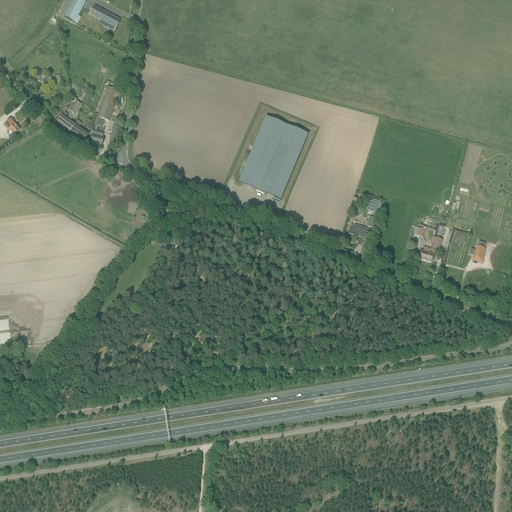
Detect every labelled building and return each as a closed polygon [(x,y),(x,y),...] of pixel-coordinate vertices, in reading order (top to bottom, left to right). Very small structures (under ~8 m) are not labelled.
[(72,0),(63,17),(74,23),(86,2),(82,0),(72,0)] [(94,6),(89,15),(109,26),(107,28),(114,31),(120,20),(94,6)] [(107,87),(97,118),(96,118),(94,125),(102,127),(104,120),(109,121),(118,90),(107,87)] [(84,89),(78,98),(82,101),(89,93),(84,89)] [(69,110),(74,114),(81,105),(76,101),(69,110)] [(59,118),(56,122),(69,132),(75,124),(71,121),(68,118),(66,117),(67,116),(65,112),(62,114),(59,118)] [(266,117),(239,182),(280,200),(307,135),(266,117)] [(10,119),(6,122),(3,124),(9,131),(10,130),(14,135),(20,130),(10,119)] [(113,126),(109,147),(116,148),(120,127),(121,122),(114,121),(113,126)] [(75,124),(69,132),(83,142),(86,138),(89,134),(75,124)] [(91,137),(90,141),(101,145),(102,142),(103,143),(103,142),(102,142),(103,139),(101,138),(91,136),(91,137)] [(373,228),(380,203),(369,200),(366,210),(374,213),(373,218),(370,217),(367,226),(373,228)] [(352,224),(351,228),(349,233),(361,237),(358,245),(361,247),(364,238),(366,233),(368,229),(352,224)] [(169,237),(163,245),(163,244),(160,248),(165,252),(168,248),(169,249),(175,242),(169,237)] [(439,250),(442,240),(432,237),(430,244),(433,244),(432,248),(439,250)] [(420,251),(420,254),(418,259),(431,263),(435,251),(424,247),(422,252),(420,251)] [(467,249),(463,262),(472,265),(473,260),(472,260),(475,251),(467,249)]
